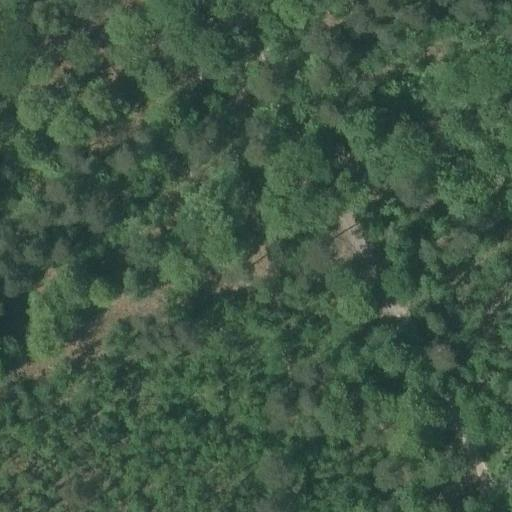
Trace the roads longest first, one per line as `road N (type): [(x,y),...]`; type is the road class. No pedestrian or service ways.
road 1 (unknown): [(248,0),(500,511)]
road 2 (track): [(333,168),(0,333)]
